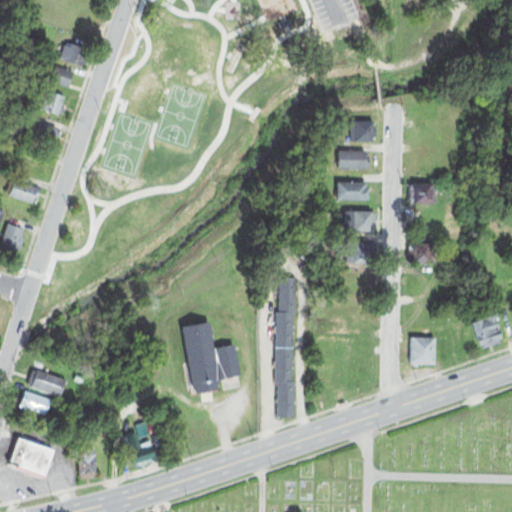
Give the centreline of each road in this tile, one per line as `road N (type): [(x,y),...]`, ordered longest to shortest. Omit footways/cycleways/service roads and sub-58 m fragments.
road 1 (primary): [(67,511),(511,365)]
road 2 (residential): [(0,383),(128,0)]
road 3 (residential): [(391,406),(394,99)]
